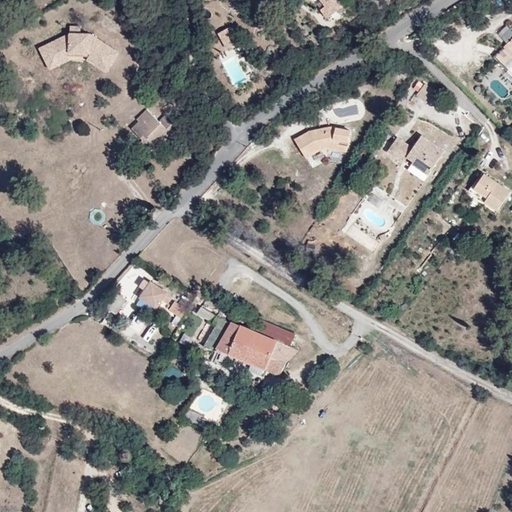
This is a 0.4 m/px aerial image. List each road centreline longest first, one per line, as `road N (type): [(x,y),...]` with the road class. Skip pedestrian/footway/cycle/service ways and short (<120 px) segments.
road 1 (residential): [(248,133),(88,302),(0,354)]
road 2 (residential): [(441,0),(248,133)]
road 3 (residential): [(192,0),(197,60),(211,96),(248,133)]
